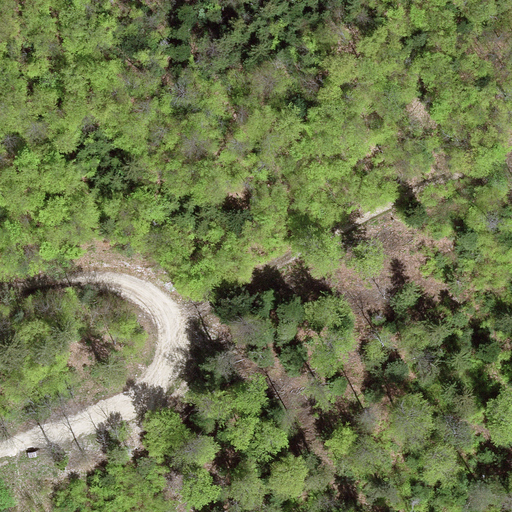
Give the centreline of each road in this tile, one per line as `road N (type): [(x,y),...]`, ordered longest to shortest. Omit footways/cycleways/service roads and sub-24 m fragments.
road 1 (track): [(0,294),(99,277),(134,284),(165,310),(172,332),(172,360),(140,401),(0,451)]
road 2 (track): [(511,164),(481,164),(284,256),(172,332)]
